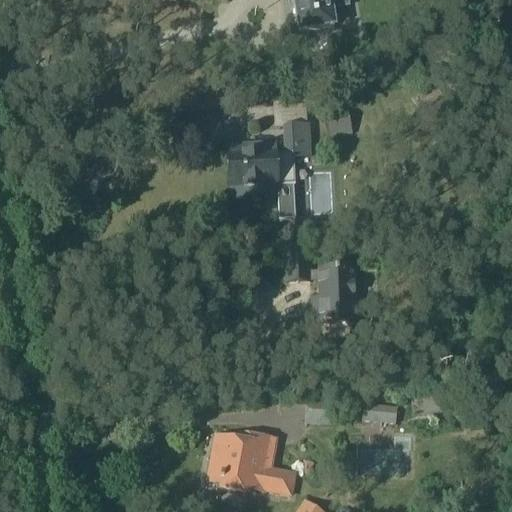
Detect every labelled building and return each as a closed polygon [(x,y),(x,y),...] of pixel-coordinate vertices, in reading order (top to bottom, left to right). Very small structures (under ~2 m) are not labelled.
[(291,0),(292,2),(291,2),(293,17),(294,17),(298,37),(334,32),(328,0),(291,0)] [(305,130),(304,101),(272,104),(274,132),(283,131),(285,157),(276,158),(276,145),(252,146),(252,150),(226,151),(228,201),(276,199),(277,207),(283,207),(284,215),(293,215),(292,189),(294,189),(292,162),(308,161),(307,130),(305,130)] [(324,114),(329,143),(352,139),(348,110),(324,114)] [(295,256),(294,247),(285,248),(286,256),(282,256),(283,285),(309,284),(318,284),(318,290),(321,290),(322,301),(312,301),(312,328),(329,328),(328,323),(344,323),(344,327),(360,327),(360,300),(353,300),(352,273),(318,274),(309,275),(308,255),(295,256)] [(362,409),(361,425),(371,426),(372,410),(362,409)] [(396,411),(388,411),(386,427),(395,428),(396,411)] [(213,439),(204,487),(218,489),(217,495),(249,500),(249,496),(291,502),(295,478),(272,473),(277,443),(237,436),(236,445),(213,439)]
